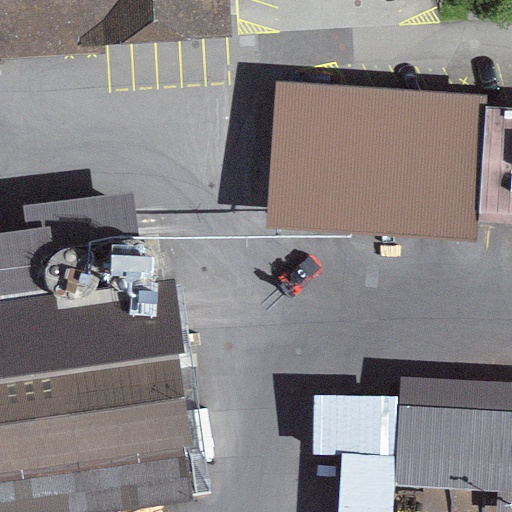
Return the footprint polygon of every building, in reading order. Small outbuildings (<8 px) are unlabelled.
[(213,0),(0,0),(0,36),(215,19),(213,0)] [(397,230),(398,207),(480,212),(487,107),(287,94),(280,199),(359,204),(357,227),(397,230)] [(511,214),(511,109),(487,107),(480,212),(511,214)] [(0,511),(90,511),(189,499),(160,292),(74,304),(75,308),(45,312),(38,264),(0,268),(0,511)] [(511,378),(405,375),(402,483),(511,485),(511,378)] [(312,401),(312,456),(396,457),(396,402),(312,401)]
